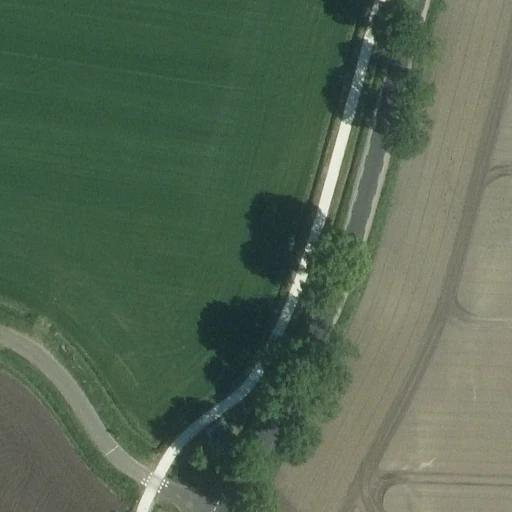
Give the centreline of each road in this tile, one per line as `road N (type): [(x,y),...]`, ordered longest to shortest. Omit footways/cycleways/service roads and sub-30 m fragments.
road 1 (primary): [(227,511),(329,291),(417,0)]
road 2 (unclassified): [(207,511),(113,453),(42,360),(0,336)]
